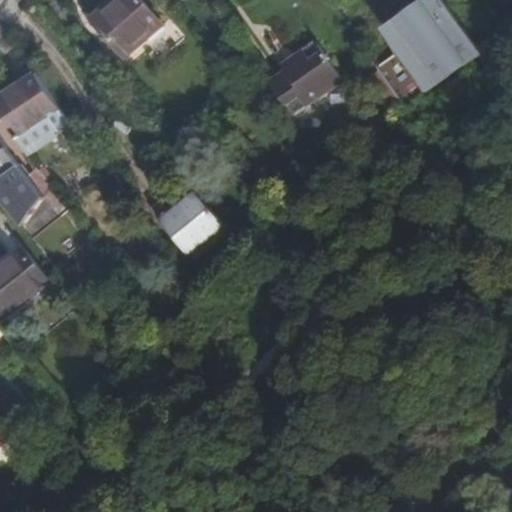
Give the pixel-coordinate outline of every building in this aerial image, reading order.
[(114,0),(100,12),(133,50),(160,27),(139,0),(114,0)] [(139,0),(160,27),(164,23),(144,0),(139,0)] [(447,0),(425,0),(383,29),(429,95),(486,56),(447,0)] [(133,50),(100,12),(94,18),(126,56),(133,50)] [(289,70),(273,81),(297,114),(345,81),(317,42),(285,64),(289,70)] [(406,94),(418,83),(393,56),(381,68),(406,94)] [(367,81),(371,78),(382,71),(373,58),(359,68),(367,81)] [(382,71),(371,78),(397,115),(407,107),(382,71)] [(8,91),(31,127),(61,107),(37,72),(8,91)] [(8,91),(0,96),(0,111),(17,136),(31,127),(8,91)] [(0,196),(25,227),(55,203),(0,133),(0,196)] [(199,191),(184,202),(214,235),(226,225),(199,191)] [(191,254),(214,235),(184,202),(164,219),(191,254)] [(24,245),(0,264),(0,286),(14,304),(48,276),(24,245)] [(185,284),(171,298),(178,305),(192,291),(185,284)] [(0,305),(5,311),(14,304),(0,286),(0,305)] [(0,446),(16,433),(0,413),(0,446)] [(51,435),(32,452),(42,464),(62,447),(51,435)]
